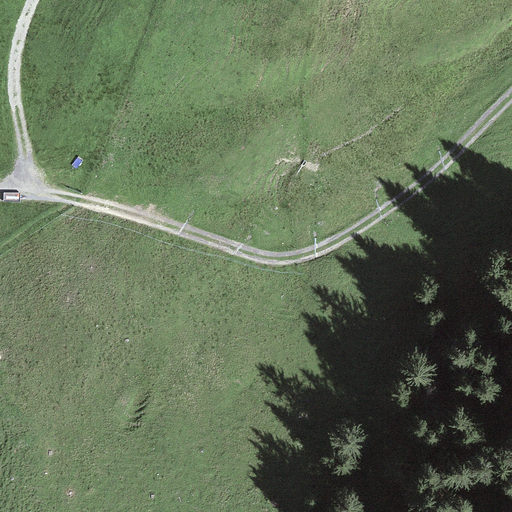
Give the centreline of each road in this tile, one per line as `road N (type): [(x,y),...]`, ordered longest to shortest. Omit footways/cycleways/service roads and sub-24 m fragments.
road 1 (track): [(511,94),(418,187),(302,258),(236,250),(92,202),(0,196)]
road 2 (track): [(29,195),(14,70),(34,0)]
